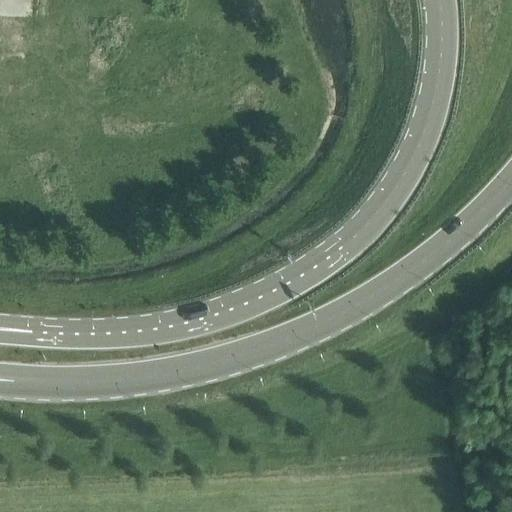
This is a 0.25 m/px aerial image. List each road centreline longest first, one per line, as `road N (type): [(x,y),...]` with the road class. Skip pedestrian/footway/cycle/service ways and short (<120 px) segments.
road 1 (secondary): [(439,0),(437,88),(425,128),(397,185),(353,238),(291,283),(223,313),(150,331),(46,335)]
road 2 (secondary): [(22,382),(143,379),(283,343),(389,288),(511,179)]
